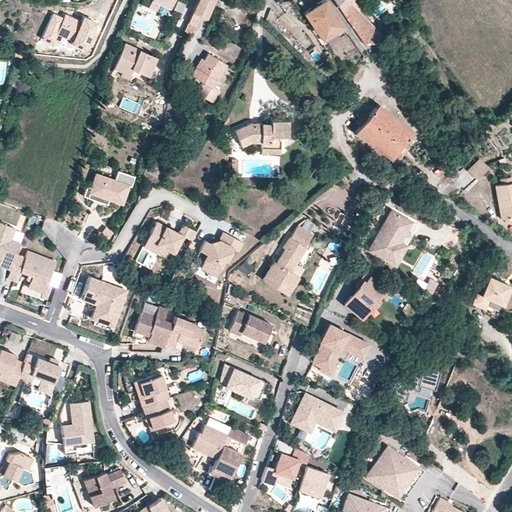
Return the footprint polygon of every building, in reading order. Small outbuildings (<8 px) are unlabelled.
[(150,0),(148,6),(156,10),(159,3),(169,7),(171,0),(150,0)] [(180,12),(184,3),(176,0),(174,0),(172,8),(180,12)] [(205,18),(213,0),(197,0),(192,12),(202,16),(205,18)] [(340,25),(323,0),(319,0),(301,12),(320,39),(340,25)] [(350,0),(331,0),(360,41),(373,43),(379,34),(355,10),(358,8),(350,0)] [(83,50),(96,22),(82,16),(80,20),(64,13),(62,17),(52,12),(42,36),(53,41),(56,34),(71,40),(69,44),(83,50)] [(198,27),(202,16),(192,12),(188,22),(197,26),(198,27)] [(191,34),(197,26),(188,22),(184,31),(191,34)] [(323,44),(343,30),(340,25),(320,39),(323,44)] [(156,57),(124,43),(114,65),(131,72),(132,70),(148,76),(156,57)] [(212,87),(226,64),(208,53),(204,60),(198,69),(195,67),(191,74),(202,81),(195,92),(212,102),(218,91),(212,87)] [(198,69),(204,60),(201,58),(195,67),(198,69)] [(128,79),(131,72),(114,65),(113,69),(121,72),(119,75),(128,79)] [(311,120),(314,99),(308,99),(305,99),(304,101),(301,118),(311,120)] [(378,103),(375,108),(409,130),(412,126),(378,103)] [(408,133),(409,130),(375,108),(368,119),(364,117),(357,127),(363,130),(359,136),(392,158),(398,149),(403,153),(410,143),(404,139),(408,133)] [(308,136),(311,120),(301,118),(298,134),(308,136)] [(287,136),(287,119),(269,119),(269,122),(259,122),(249,122),(233,129),(240,145),(249,141),(259,141),(259,146),(279,147),(279,135),(287,136)] [(473,177),(485,164),(476,156),(465,169),(473,177)] [(237,158),(230,158),(229,171),(236,172),(237,158)] [(86,186),(83,195),(87,197),(89,191),(108,198),(109,195),(123,199),(128,184),(131,185),(135,175),(118,170),(114,179),(95,173),(91,187),(86,186)] [(511,182),(510,176),(498,178),(499,184),(511,182)] [(511,216),(511,181),(511,182),(499,184),(494,185),(500,219),(511,216)] [(106,203),(108,198),(89,191),(87,197),(106,203)] [(391,210),(379,230),(382,232),(393,211),(391,210)] [(367,251),(392,265),(403,245),(406,246),(418,225),(412,222),(407,230),(399,225),(403,217),(393,211),(382,232),(379,230),(367,251)] [(343,229),(349,217),(344,214),(338,227),(343,229)] [(373,226),(378,217),(373,214),(368,223),(373,226)] [(351,235),(358,221),(349,216),(349,217),(343,229),(342,230),(351,235)] [(412,222),(403,217),(399,225),(407,230),(412,222)] [(192,240),(196,231),(183,224),(179,232),(156,220),(145,240),(155,245),(157,252),(161,254),(168,252),(172,254),(181,236),(191,242),(192,240)] [(15,254),(20,242),(11,239),(15,230),(15,228),(0,222),(0,259),(7,261),(5,268),(10,269),(15,254)] [(289,271),(313,234),(298,224),(284,246),(286,247),(276,262),(274,261),(262,280),(286,295),(298,276),(289,271)] [(103,226),(99,235),(109,241),(114,232),(103,226)] [(20,242),(23,233),(15,230),(11,239),(20,242)] [(238,251),(242,242),(222,231),(218,239),(208,242),(204,240),(198,249),(205,253),(201,260),(200,263),(198,267),(214,275),(218,268),(219,268),(223,260),(226,261),(232,248),(238,251)] [(157,252),(155,245),(145,240),(142,247),(168,261),(172,254),(168,252),(161,254),(157,252)] [(191,251),(196,243),(192,240),(191,242),(187,249),(191,251)] [(394,267),(406,246),(403,245),(392,265),(394,267)] [(201,260),(205,253),(198,249),(193,259),(200,263),(201,260)] [(52,270),(56,261),(27,250),(25,257),(15,254),(10,269),(6,278),(16,281),(20,271),(27,274),(31,276),(29,281),(27,287),(44,293),(48,283),(52,270)] [(254,267),(247,260),(239,267),(246,275),(254,267)] [(57,286),(61,273),(52,270),(48,283),(57,286)] [(361,316),(384,287),(369,275),(365,281),(360,277),(354,284),(357,286),(344,302),(361,316)] [(501,304),(509,285),(488,277),(481,294),(476,292),(471,303),(483,308),(488,298),(501,304)] [(89,278),(83,295),(95,299),(94,302),(97,303),(95,306),(102,320),(113,325),(119,311),(115,303),(120,301),(121,297),(118,289),(89,278)] [(437,282),(429,278),(427,283),(434,286),(437,282)] [(434,286),(427,283),(423,290),(431,294),(434,286)] [(95,299),(83,295),(80,300),(93,304),(94,302),(95,299)] [(95,306),(93,304),(92,307),(94,310),(90,319),(95,321),(112,328),(113,325),(102,320),(95,306)] [(154,317),(140,311),(133,330),(144,335),(146,330),(149,332),(147,338),(163,344),(171,324),(162,320),(166,310),(158,306),(154,317)] [(429,317),(433,310),(426,306),(421,312),(429,317)] [(250,313),(240,309),(231,330),(242,335),(243,331),(266,341),(273,322),(250,312),(250,313)] [(194,325),(174,317),(171,324),(163,344),(162,345),(172,349),(175,342),(195,350),(203,331),(193,327),(194,325)] [(331,331),(327,329),(320,343),(322,344),(314,359),(312,364),(320,368),(325,358),(333,362),(341,347),(343,345),(349,348),(348,351),(363,358),(370,344),(336,326),(334,329),(331,331)] [(163,344),(147,338),(146,341),(162,347),(162,345),(163,344)] [(18,377),(23,362),(14,359),(16,355),(0,348),(0,379),(15,385),(18,377)] [(57,374),(60,366),(57,365),(48,361),(27,353),(23,362),(18,377),(30,381),(32,375),(40,378),(36,388),(49,393),(51,390),(57,374)] [(333,362),(325,358),(320,368),(319,370),(331,375),(337,364),(333,362)] [(433,388),(438,369),(397,359),(388,394),(404,398),(406,389),(404,389),(405,385),(415,387),(416,384),(433,388)] [(258,397),(265,381),(225,363),(218,380),(224,383),(252,395),(258,397)] [(159,373),(133,381),(142,407),(165,399),(168,398),(159,373)] [(60,393),(66,377),(57,374),(51,390),(60,393)] [(252,395),(224,383),(223,386),(250,398),(252,395)] [(332,429),(341,411),(304,392),(290,422),(308,431),(313,420),(332,429)] [(222,405),(225,398),(218,395),(215,402),(222,405)] [(173,423),(165,399),(142,407),(149,431),(150,431),(173,423)] [(93,451),(88,401),(69,402),(71,424),(60,424),(63,453),(93,451)] [(57,423),(62,410),(54,407),(50,419),(50,421),(57,423)] [(50,421),(50,419),(44,417),(40,419),(39,424),(48,426),(50,421)] [(215,457),(226,434),(204,423),(200,432),(197,431),(190,446),(215,457)] [(229,476),(240,452),(226,446),(230,437),(244,444),(248,434),(230,426),(226,434),(215,457),(210,467),(229,476)] [(407,481),(418,466),(386,445),(365,476),(397,497),(407,481)] [(310,456),(296,449),(292,457),(301,459),(300,460),(308,463),(310,456)] [(21,452),(9,452),(6,458),(9,460),(2,472),(0,472),(0,485),(5,489),(11,478),(15,480),(16,478),(19,480),(22,485),(33,482),(30,472),(27,470),(22,470),(21,466),(27,456),(21,452)] [(300,460),(301,459),(292,457),(281,453),(279,460),(276,470),(274,473),(279,474),(294,479),(298,467),(300,460)] [(33,459),(27,456),(21,466),(22,470),(27,470),(33,459)] [(9,460),(6,458),(2,466),(0,466),(0,472),(2,472),(9,460)] [(308,463),(300,460),(298,467),(305,469),(307,466),(308,463)] [(321,499),(330,474),(307,466),(305,469),(298,490),(321,499)] [(412,485),(423,469),(418,466),(407,481),(412,485)] [(229,476),(210,467),(208,472),(227,480),(229,476)] [(275,486),(279,474),(274,473),(276,470),(267,467),(263,482),(275,486)] [(103,472),(82,480),(91,506),(113,498),(110,491),(108,492),(106,489),(109,488),(124,483),(119,470),(104,475),(103,472)] [(402,501),(412,485),(407,481),(397,497),(402,501)] [(380,511),(383,506),(348,493),(340,511),(380,511)] [(464,511),(447,503),(448,501),(439,496),(430,511),(464,511)] [(159,501),(157,497),(145,504),(148,508),(159,501)] [(166,511),(159,501),(148,508),(145,504),(132,511),(166,511)] [(325,511),(327,507),(317,503),(314,511),(325,511)]
